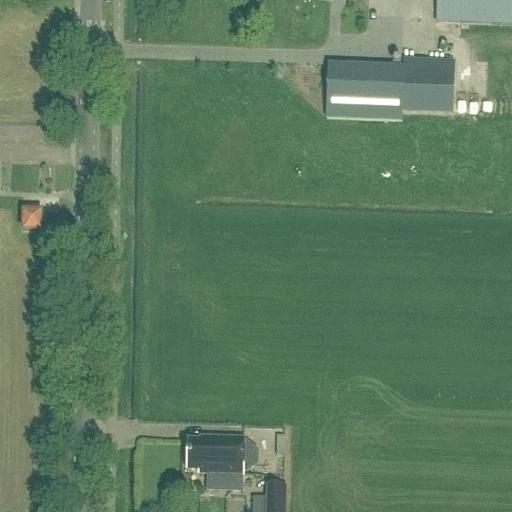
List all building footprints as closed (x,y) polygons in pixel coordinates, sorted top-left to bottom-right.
[(511,0),(437,0),(436,25),(511,28),(511,0)] [(451,118),(453,65),(403,63),(402,70),(328,68),(326,122),(402,125),(402,116),(451,118)] [(488,99),(470,100),(472,115),(489,114),(488,99)] [(41,233),(41,214),(23,214),(23,233),(41,233)] [(243,478),(244,442),(200,441),(200,445),(188,444),(187,472),(199,473),(199,476),(243,478)] [(253,501),(253,511),(285,511),(285,498),(253,501)]
